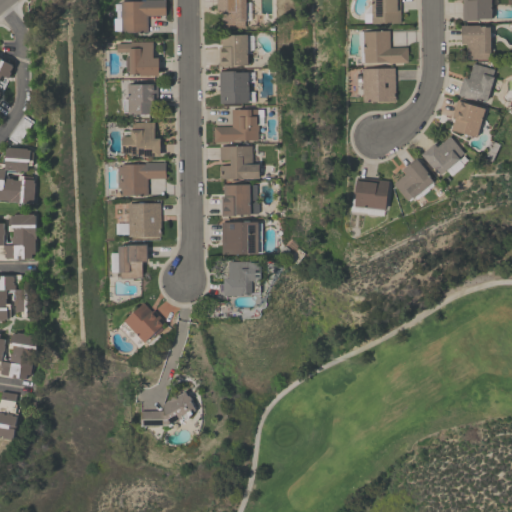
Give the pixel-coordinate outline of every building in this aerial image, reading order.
[(147,32),(121,32),(120,0),(164,0),(164,14),(147,14),(147,32)] [(216,0),(244,0),(244,20),(243,20),(243,27),(222,27),(222,10),(216,10),(216,0)] [(399,0),(399,22),(370,22),(370,0),(399,0)] [(461,20),(461,0),(490,0),(490,17),(478,18),(478,20),(461,20)] [(460,43),(459,25),(479,25),(479,26),(489,26),(489,58),(466,58),(466,43),(460,43)] [(363,62),(363,61),(359,61),(359,44),(358,44),(358,31),(389,30),(389,47),(406,46),(406,62),(363,62)] [(220,34),(246,34),(246,64),(232,65),(232,66),(218,66),(217,46),(220,46),(220,34)] [(157,74),(129,74),(129,51),(117,52),(117,43),(129,43),(129,41),(152,41),(152,57),(157,57),(157,74)] [(0,74),(0,59),(12,65),(9,70),(9,73),(8,77),(6,77),(0,74)] [(462,76),(467,77),(471,62),(493,68),(491,75),(492,76),(485,101),(475,98),(475,99),(457,94),(462,76)] [(393,67),(392,100),(362,101),(361,68),(393,67)] [(247,102),(218,103),(217,70),(235,70),(235,71),(247,71),(247,91),(253,91),(253,101),(247,101),(247,102)] [(128,114),(128,112),(123,112),(123,99),(128,99),(128,84),(156,84),(156,101),(151,101),(151,114),(128,114)] [(484,108),(475,137),(450,130),(453,118),(451,117),(456,99),(484,108)] [(256,108),(256,109),(262,109),(262,116),(256,116),(256,140),(232,140),(232,141),(213,141),(212,125),(230,125),(230,108),(256,108)] [(121,153),(121,135),(129,135),(129,129),(131,129),(131,121),(154,121),(154,138),(159,138),(159,155),(140,156),(140,154),(130,154),(130,152),(121,153)] [(433,144),(436,148),(448,137),(462,153),(457,157),(459,159),(458,159),(463,165),(451,176),(445,169),(439,175),(422,154),(433,144)] [(251,145),(251,164),(257,164),(257,178),(219,178),(219,165),(229,165),(229,159),(219,159),(219,145),(251,145)] [(0,168),(3,168),(5,148),(7,148),(7,146),(26,148),(26,149),(29,149),(29,151),(31,151),(30,165),(26,165),(26,171),(20,170),(19,171),(14,171),(14,170),(4,169),(3,177),(11,178),(11,179),(17,179),(17,175),(31,176),(30,179),(32,179),(32,182),(33,182),(33,187),(34,187),(33,202),(31,202),(30,203),(0,201),(0,168)] [(405,173),(401,169),(415,157),(430,175),(429,176),(432,180),(435,177),(441,186),(419,204),(413,197),(412,198),(411,197),(406,201),(392,184),(405,173)] [(164,177),(146,178),(146,195),(121,195),(121,188),(117,188),(117,164),(144,163),(144,162),(164,162),(164,177)] [(382,214),(350,210),(351,198),(354,198),(355,194),(353,194),(355,181),(376,183),(377,179),(388,181),(384,209),(383,208),(382,214)] [(249,214),(235,214),(235,216),(220,216),(219,195),(222,195),(222,184),(249,183),(249,185),(255,184),(255,202),(257,203),(257,211),(256,213),(249,214)] [(159,202),(160,236),(128,236),(127,203),(137,203),(137,201),(143,201),(143,202),(159,202)] [(33,253),(30,253),(30,257),(20,258),(20,254),(16,254),(16,259),(0,259),(0,222),(2,222),(2,228),(4,228),(4,234),(3,234),(3,244),(10,244),(10,236),(12,236),(11,230),(7,230),(7,217),(10,217),(10,215),(13,215),(13,214),(17,214),(17,212),(32,212),(32,214),(34,214),(34,238),(33,238),(33,253)] [(220,254),(220,221),(256,221),(257,254),(220,254)] [(141,277),(119,278),(119,272),(117,272),(117,246),(127,246),(127,244),(146,244),(146,261),(141,261),(141,277)] [(248,261),(248,262),(258,262),(259,281),(251,281),(251,293),(241,293),(241,294),(223,295),(223,278),(227,278),(227,261),(248,261)] [(0,275),(12,275),(12,274),(19,274),(19,288),(36,288),(37,309),(35,309),(35,312),(33,312),(33,315),(25,316),(25,313),(23,313),(23,311),(14,311),(14,305),(12,305),(12,300),(13,300),(13,289),(5,289),(5,298),(4,298),(4,303),(9,303),(9,317),(6,317),(6,319),(3,319),(3,320),(0,320),(0,275)] [(123,320),(142,302),(151,311),(152,309),(164,321),(159,326),(161,328),(154,335),(152,333),(143,341),(123,320)] [(37,335),(35,346),(34,345),(30,375),(25,374),(25,379),(0,375),(0,337),(4,338),(3,345),(4,345),(3,350),(2,350),(0,361),(8,362),(9,353),(11,353),(12,348),(7,347),(9,334),(12,334),(13,332),(15,333),(16,332),(37,335)] [(11,437),(11,439),(0,436),(0,396),(1,391),(16,393),(14,404),(16,404),(14,412),(17,413),(15,424),(17,425),(16,430),(14,429),(13,437),(11,437)] [(162,410),(162,403),(184,391),(186,395),(188,395),(190,399),(189,400),(195,409),(191,411),(191,413),(190,414),(189,415),(188,415),(188,416),(188,418),(186,419),(185,419),(184,419),(182,419),(181,418),(168,425),(140,426),(139,411),(162,410)]
